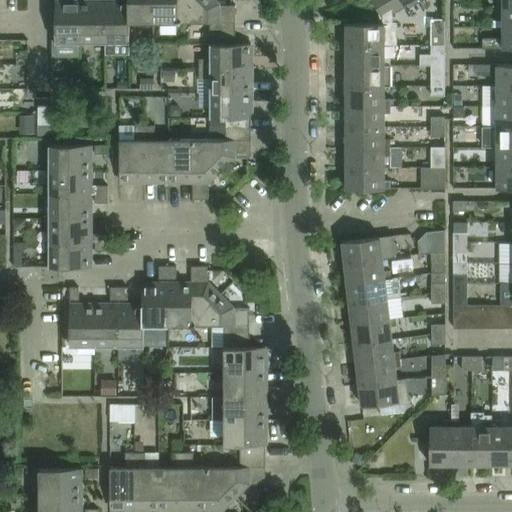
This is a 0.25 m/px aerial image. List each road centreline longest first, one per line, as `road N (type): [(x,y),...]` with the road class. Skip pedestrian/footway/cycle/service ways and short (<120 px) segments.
road 1 (residential): [(30,276),(118,275),(146,235),(297,226)]
road 2 (residential): [(332,509),(311,406),(297,226)]
road 3 (residential): [(297,226),(294,51),(278,0)]
road 4 (residential): [(511,508),(332,509)]
